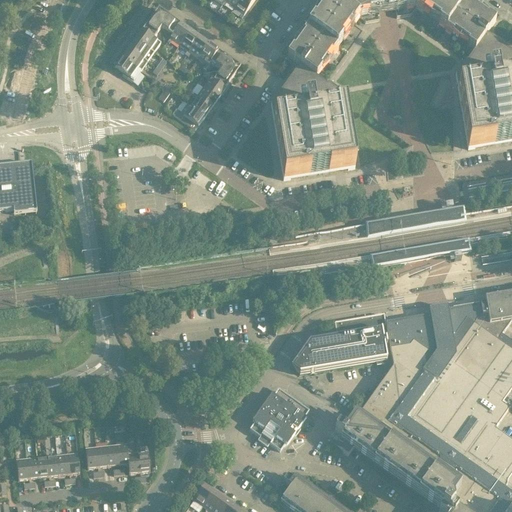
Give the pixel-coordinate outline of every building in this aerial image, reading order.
[(234,10),(241,0),(227,0),(225,4),(234,10)] [(241,0),(234,10),(244,17),(256,0),(255,0),(241,0)] [(475,52),(486,35),(495,23),(487,17),(486,19),(472,8),(473,7),(463,0),(327,0),(324,6),(325,7),(314,22),(313,21),(303,35),(304,36),(294,51),(292,50),(287,58),(299,67),(316,78),(321,71),(320,70),(330,55),(332,56),(342,41),(341,40),(351,26),(352,27),(357,20),(365,25),(379,22),(378,15),(387,14),(395,12),(396,20),(411,17),(416,10),(423,15),(424,13),(439,24),(438,25),(452,36),(453,34),(468,45),(467,46),(474,52),(475,52)] [(164,15),(159,16),(161,29),(172,37),(182,24),(176,20),(175,22),(164,15)] [(144,26),(140,31),(153,41),(153,40),(161,29),(159,16),(153,17),(146,27),(144,26)] [(169,41),(179,48),(190,32),(184,28),(185,26),(182,24),(172,37),(169,41)] [(139,36),(135,42),(153,55),(160,45),(153,40),(153,41),(140,31),(137,34),(139,36)] [(196,37),(190,32),(179,48),(188,54),(200,37),(197,35),(196,37)] [(475,52),(474,52),(467,62),(464,63),(455,76),(467,151),(511,143),(511,53),(486,35),(475,52)] [(204,40),(200,37),(188,54),(198,61),(208,46),(202,41),(204,40)] [(129,47),(127,50),(147,64),(153,55),(135,42),(131,48),(129,47)] [(215,50),(208,46),(198,61),(207,68),(210,64),(219,51),(216,48),(215,50)] [(140,73),(147,64),(127,50),(124,53),(126,54),(122,60),(140,73)] [(225,55),(219,51),(210,64),(221,72),(235,70),(234,64),(223,57),(225,55)] [(132,84),(140,73),(122,60),(117,66),(116,65),(113,69),(123,76),(122,77),(132,84)] [(316,78),(299,67),(270,107),(283,182),(354,170),(342,95),(329,85),(326,86),(316,78)] [(221,72),(213,83),(226,93),(230,87),(228,86),(236,75),(235,70),(221,72)] [(210,80),(203,90),(218,101),(222,95),(224,96),(226,93),(213,83),(210,80)] [(203,90),(196,99),(213,111),(215,108),(213,107),(218,101),(203,90)] [(158,101),(163,104),(169,96),(164,92),(158,101)] [(196,99),(189,109),(205,119),(209,113),(211,115),(213,111),(196,99)] [(201,124),(205,119),(189,109),(186,106),(180,114),(176,111),(172,117),(180,123),(183,119),(190,124),(198,129),(199,130),(202,127),(202,126),(201,124)] [(187,128),(190,124),(183,119),(180,123),(187,128)] [(195,133),(198,129),(190,124),(187,128),(195,133)] [(0,213),(13,212),(13,217),(36,215),(31,165),(0,168),(0,213)] [(464,226),(462,213),(445,216),(447,225),(446,227),(446,229),(464,226)] [(382,227),(384,239),(434,231),(434,230),(432,228),(430,229),(428,220),(410,223),(410,222),(399,224),(382,227)] [(450,246),(452,256),(454,256),(461,254),(469,253),(466,240),(448,243),(448,245),(450,246)] [(436,247),(436,245),(387,254),(389,266),(405,264),(405,263),(417,261),(434,258),(433,249),(435,249),(436,247)] [(485,306),(480,307),(482,321),(483,324),(488,328),(511,324),(511,323),(511,296),(484,301),(485,306)] [(328,443),(327,444),(328,444),(340,453),(347,458),(349,455),(353,450),(354,449),(364,457),(375,464),(386,472),(397,480),(408,488),(419,496),(420,495),(428,501),(431,503),(441,511),(440,511),(511,511),(511,442),(495,430),(499,424),(501,421),(507,413),(507,410),(501,406),(511,390),(511,345),(501,337),(505,332),(507,329),(511,324),(488,328),(483,324),(482,321),(480,322),(480,320),(478,308),(478,307),(475,307),(452,311),(452,312),(451,312),(448,313),(447,309),(446,309),(446,310),(437,311),(431,312),(432,318),(408,322),(405,322),(398,323),(385,325),(386,328),(389,349),(390,352),(390,355),(392,366),(393,369),(391,372),(390,372),(386,379),(380,387),(371,400),(362,412),(362,413),(359,417),(357,419),(356,421),(354,424),(350,429),(347,433),(346,434),(338,429),(334,434),(342,440),(339,444),(338,443),(338,444),(338,445),(336,448),(328,443)] [(299,377),(386,363),(384,348),(387,347),(385,337),(382,338),(379,318),(334,325),(337,340),(309,345),(302,355),(295,356),(297,362),(291,371),(299,377)] [(280,403),(271,397),(252,424),(254,425),(249,432),(260,440),(261,438),(270,445),(269,446),(280,454),(285,447),(286,449),(306,421),(304,420),(309,413),(285,396),(280,403)] [(126,447),(116,448),(118,468),(128,467),(127,457),(126,447)] [(116,448),(106,449),(108,469),(118,468),(116,448)] [(98,471),(108,469),(106,449),(96,451),(98,471)] [(98,471),(96,451),(85,452),(87,472),(98,471)] [(137,456),(139,476),(150,475),(148,455),(137,456)] [(77,456),(67,458),(69,478),(79,477),(77,456)] [(129,477),(139,476),(137,456),(127,457),(128,467),(129,477)] [(59,479),(69,478),(67,458),(57,459),(59,479)] [(49,480),(59,479),(57,459),(47,460),(49,480)] [(39,481),(49,480),(47,460),(36,461),(39,481)] [(26,462),(28,482),(39,481),(36,461),(26,462)] [(18,483),(28,482),(26,462),(16,463),(18,483)] [(291,489),(282,502),(293,510),(296,511),(336,511),(329,506),(318,498),(307,491),(295,482),(295,483),(287,478),(286,479),(287,479),(284,483),(283,482),(283,483),(291,489)] [(193,503),(202,509),(213,494),(204,487),(193,503)] [(213,494),(202,509),(206,511),(213,511),(222,500),(213,494)] [(213,511),(226,511),(231,506),(222,500),(213,511)]
